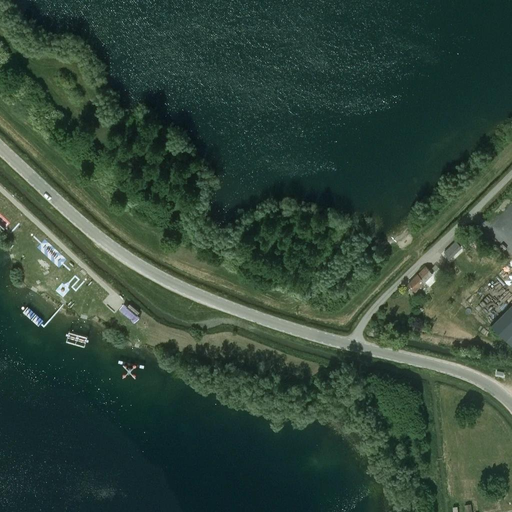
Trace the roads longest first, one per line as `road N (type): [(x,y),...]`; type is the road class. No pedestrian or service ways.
road 1 (tertiary): [(349,345),(201,299),(138,266),(0,146)]
road 2 (unclassified): [(349,345),(511,175)]
road 3 (tertiary): [(511,405),(456,370),(349,345)]
